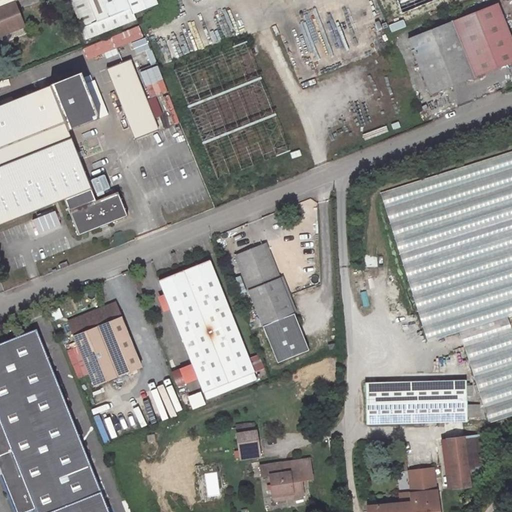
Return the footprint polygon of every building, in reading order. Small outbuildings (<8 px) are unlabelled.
[(0,0),(0,36),(20,28),(18,22),(22,21),(14,2),(17,0),(0,0)] [(70,0),(82,29),(132,8),(134,13),(157,4),(155,0),(70,0)] [(511,42),(497,4),(408,39),(430,95),(511,61),(511,42)] [(130,10),(82,29),(86,39),(134,20),(130,10)] [(140,25),(125,32),(127,39),(143,32),(140,25)] [(246,41),(174,70),(217,180),(290,151),(246,41)] [(130,59),(106,69),(135,139),(158,130),(130,59)] [(78,67),(66,72),(68,77),(80,73),(78,67)] [(0,224),(52,204),(57,202),(64,199),(79,236),(127,216),(118,192),(96,201),(68,131),(99,119),(88,91),(81,73),(0,105),(0,224)] [(97,88),(88,91),(99,119),(108,115),(97,88)] [(511,148),(380,183),(422,342),(460,332),(482,415),(511,407),(511,322),(508,324),(505,310),(511,307),(511,148)] [(113,169),(107,171),(113,185),(113,186),(119,184),(113,169)] [(107,171),(102,174),(107,187),(113,185),(107,171)] [(102,174),(96,176),(101,190),(107,187),(102,174)] [(96,176),(90,178),(95,192),(101,190),(96,176)] [(57,202),(52,204),(58,219),(63,217),(57,202)] [(55,211),(35,219),(42,236),(62,228),(55,211)] [(266,243),(235,255),(263,326),(294,314),(266,243)] [(194,266),(159,280),(192,365),(198,379),(204,393),(254,373),(248,358),(209,260),(199,264),(194,266)] [(240,276),(232,279),(238,295),(246,292),(240,276)] [(115,303),(68,322),(94,386),(141,367),(115,303)] [(36,329),(0,343),(0,474),(0,475),(1,474),(16,511),(108,511),(101,491),(36,329)] [(258,354),(248,358),(254,373),(264,369),(258,354)] [(192,365),(180,369),(186,383),(198,379),(192,365)] [(466,381),(365,384),(366,423),(467,420),(467,417),(466,405),(466,381)] [(110,411),(99,416),(101,422),(113,417),(110,411)] [(254,424),(235,427),(236,434),(256,431),(254,424)] [(256,431),(236,434),(241,459),(260,456),(256,431)] [(481,435),(464,437),(467,461),(468,474),(486,472),(481,435)] [(464,437),(446,439),(449,463),(467,461),(464,437)] [(411,502),(367,506),(367,511),(439,511),(436,490),(431,452),(407,454),(409,477),(410,492),(411,502)] [(280,463),(260,466),(262,477),(269,476),(272,496),(284,494),(284,497),(303,495),(301,481),(312,480),(309,459),(288,462),(288,464),(280,465),(280,463)] [(467,461),(449,463),(452,483),(456,483),(457,487),(470,486),(468,474),(467,461)] [(207,498),(220,496),(216,471),(203,473),(207,498)]
